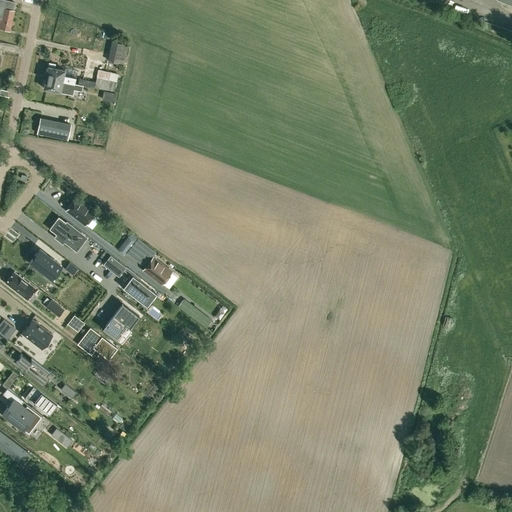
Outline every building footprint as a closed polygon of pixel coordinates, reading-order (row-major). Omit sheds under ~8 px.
[(15,10),(13,10),(15,2),(6,0),(0,0),(0,28),(10,31),(12,23),(14,24),(15,20),(13,20),(15,10)] [(46,67),(45,73),(46,73),(45,77),(75,83),(76,77),(65,75),(66,69),(55,67),(56,64),(49,62),(49,65),(48,65),(47,67),(46,67)] [(96,82),(94,87),(98,88),(115,91),(118,74),(98,70),(96,82)] [(43,80),(42,86),(43,86),(43,89),(61,92),(73,94),(74,89),(82,91),(83,85),(78,84),(75,83),(45,77),(45,81),(43,80)] [(79,78),(78,84),(83,85),(90,87),(92,81),(79,78)] [(104,91),(102,99),(114,101),(115,93),(104,91)] [(56,121),(53,136),(67,139),(70,124),(56,121)] [(101,218),(94,213),(95,212),(76,197),(66,210),(85,224),(86,224),(92,229),(101,218)] [(85,236),(65,221),(55,233),(59,237),(57,239),(62,243),(64,240),(75,249),(85,236)] [(131,245),(126,252),(132,257),(144,242),(137,237),(131,245)] [(125,241),(118,249),(124,254),(126,252),(131,245),(125,241)] [(39,248),(29,261),(52,279),(62,266),(39,248)] [(156,293),(150,289),(139,280),(140,278),(110,254),(103,263),(119,276),(123,270),(129,275),(121,285),(141,301),(146,305),(156,293)] [(178,277),(171,272),(172,271),(153,256),(143,269),(162,284),(162,283),(169,288),(178,277)] [(77,268),(69,262),(64,268),(72,274),(77,268)] [(27,299),(35,288),(14,271),(5,282),(27,299)] [(184,299),(178,306),(187,312),(192,305),(184,299)] [(105,324),(102,328),(119,341),(139,315),(122,302),(112,314),(105,324)] [(63,309),(57,305),(53,310),(59,315),(63,309)] [(202,313),(197,320),(205,327),(211,320),(202,313)] [(73,327),(79,319),(74,315),(68,323),(73,327)] [(0,322),(0,332),(5,337),(13,326),(4,318),(0,322)] [(42,349),(53,334),(32,318),(21,333),(42,349)] [(106,356),(114,346),(89,327),(77,342),(90,352),(94,347),(106,356)] [(23,369),(40,382),(49,371),(31,357),(31,358),(30,360),(21,354),(16,361),(25,368),(24,369),(23,368),(23,369)] [(101,376),(106,371),(101,367),(97,373),(101,376)] [(7,388),(14,379),(9,375),(2,384),(7,388)] [(61,407),(29,382),(28,383),(33,386),(24,397),(32,404),(34,401),(41,407),(40,409),(48,415),(56,404),(61,407)] [(3,413),(23,429),(34,415),(21,404),(24,401),(9,390),(7,388),(3,394),(12,401),(8,406),(7,405),(6,406),(8,407),(3,413)] [(51,434),(67,447),(72,440),(56,427),(51,434)] [(0,448),(9,455),(13,458),(17,461),(25,450),(10,439),(10,438),(0,430),(0,448)]
